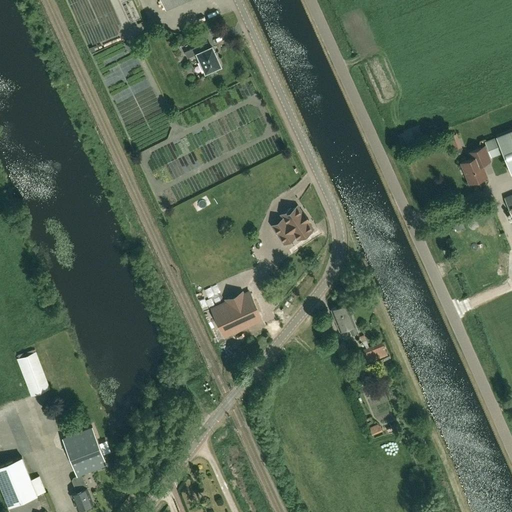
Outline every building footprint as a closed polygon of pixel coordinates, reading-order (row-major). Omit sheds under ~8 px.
[(187,0),(161,0),(166,10),(187,0)] [(212,46),(201,51),(198,45),(184,52),(187,58),(197,54),(205,72),(210,70),(211,71),(219,68),(218,66),(220,65),(212,46)] [(500,145),(511,174),(511,173),(511,129),(496,136),(497,137),(490,139),(493,148),(500,145)] [(469,183),(474,181),(475,182),(477,183),(480,182),(482,180),(481,178),(486,176),(481,165),(489,162),(483,146),(469,152),(471,158),(461,162),(469,183)] [(284,216),(272,224),(285,243),(296,235),(298,238),(313,228),(308,221),(310,220),(304,211),(302,213),(297,205),(291,209),(290,207),(282,213),(284,216)] [(249,291),(244,293),(225,302),(211,308),(224,337),(262,319),(249,291)] [(352,335),(358,332),(355,324),(347,303),(339,306),(331,309),(340,331),(348,327),(349,327),(352,335)] [(368,363),(388,355),(382,342),(363,350),(368,363)] [(340,356),(347,353),(342,343),(335,346),(340,356)] [(32,395),(50,389),(35,352),(18,359),(32,395)] [(93,503),(82,473),(107,463),(92,426),(63,438),(63,437),(62,437),(77,476),(73,477),(72,480),(77,492),(71,494),(77,509),(79,509),(80,510),(84,509),(84,507),(93,503)] [(39,476),(30,479),(21,456),(0,465),(0,485),(9,506),(45,491),(39,476)]
